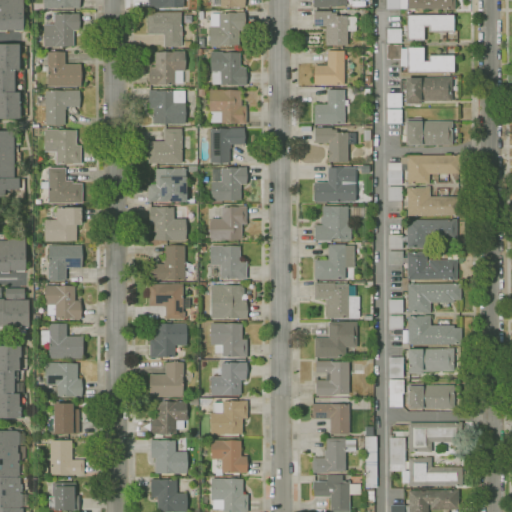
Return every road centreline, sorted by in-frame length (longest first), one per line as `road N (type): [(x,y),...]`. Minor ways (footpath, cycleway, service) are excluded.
road 1 (residential): [(112,0),(116,511)]
road 2 (residential): [(489,0),(492,511)]
road 3 (residential): [(279,0),(281,511)]
